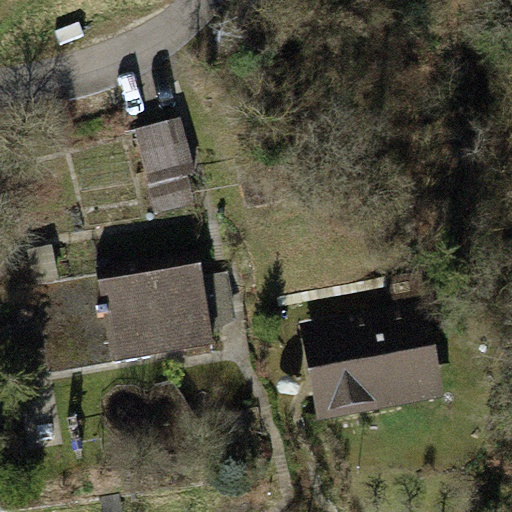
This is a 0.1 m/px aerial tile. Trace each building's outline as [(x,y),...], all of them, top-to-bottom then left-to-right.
[(183,123),(140,135),(163,212),(197,202),(189,177),(198,174),(183,123)] [(292,197),(282,158),(243,169),(253,208),(292,197)] [(98,241),(32,252),(52,371),(215,344),(208,305),(233,301),(229,277),(206,281),(202,260),(104,276),(98,241)] [(428,309),(423,282),(398,287),(403,313),(428,309)] [(421,311),(316,330),(331,416),(399,404),(394,375),(431,368),(421,311)]
